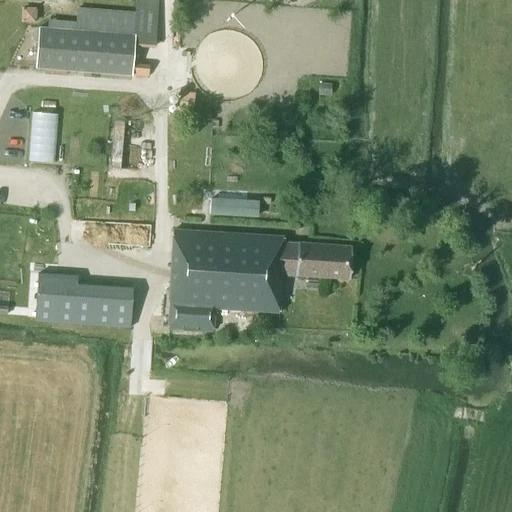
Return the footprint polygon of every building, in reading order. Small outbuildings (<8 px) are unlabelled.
[(28,5),(28,19),(43,20),(43,5),(28,5)] [(38,26),(35,68),(131,76),(135,34),(38,26)] [(35,110),(34,160),(62,160),(63,110),(35,110)] [(147,158),(147,120),(122,119),(122,132),(125,132),(125,158),(147,158)] [(267,214),(267,197),(214,197),(214,214),(267,214)] [(169,306),(168,329),(213,331),(214,308),(279,312),(281,274),(350,278),(352,246),(297,242),(297,244),(283,243),(283,236),(172,229),(168,306),(169,306)] [(78,276),(38,274),(35,321),(75,324),(78,276)] [(138,335),(143,301),(95,294),(90,328),(138,335)]
